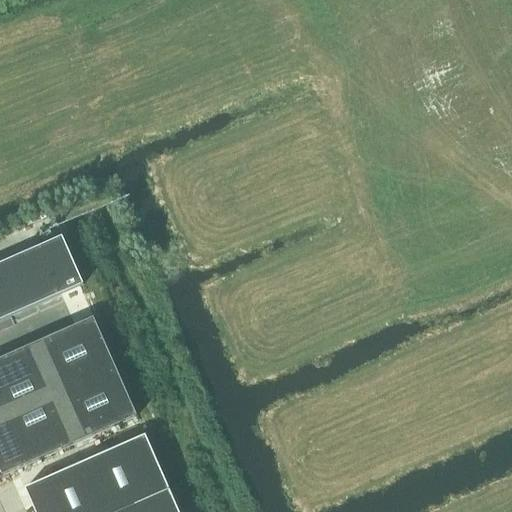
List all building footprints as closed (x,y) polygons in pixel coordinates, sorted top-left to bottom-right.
[(53,217),(19,231),(28,253),(49,301),(83,286),(53,217)] [(28,253),(0,265),(0,283),(14,316),(49,301),(28,253)] [(0,283),(0,322),(14,316),(0,283)] [(94,320),(0,360),(0,469),(3,476),(136,418),(94,320)] [(146,437),(26,490),(35,511),(139,511),(172,497),(146,437)] [(178,511),(172,497),(139,511),(178,511)]
